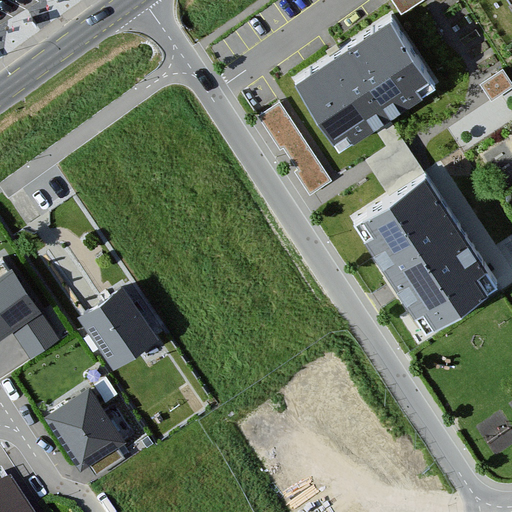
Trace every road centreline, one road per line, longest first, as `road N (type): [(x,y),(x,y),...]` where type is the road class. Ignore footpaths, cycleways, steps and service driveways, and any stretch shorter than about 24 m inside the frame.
road 1 (residential): [(144,0),(490,511)]
road 2 (secondary): [(0,90),(125,0)]
road 3 (residential): [(6,413),(51,478),(94,511)]
